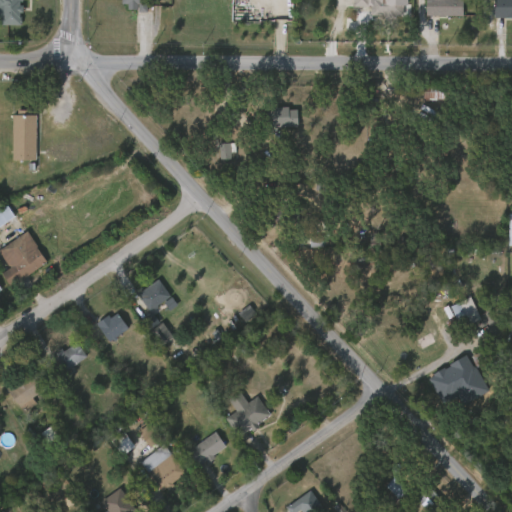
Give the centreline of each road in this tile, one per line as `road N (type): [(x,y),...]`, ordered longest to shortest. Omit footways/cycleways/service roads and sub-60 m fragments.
road 1 (tertiary): [(71,0),(74,60),(496,511)]
road 2 (tertiary): [(0,59),(511,64)]
road 3 (residential): [(0,341),(202,198)]
road 4 (residential): [(216,511),(384,393)]
